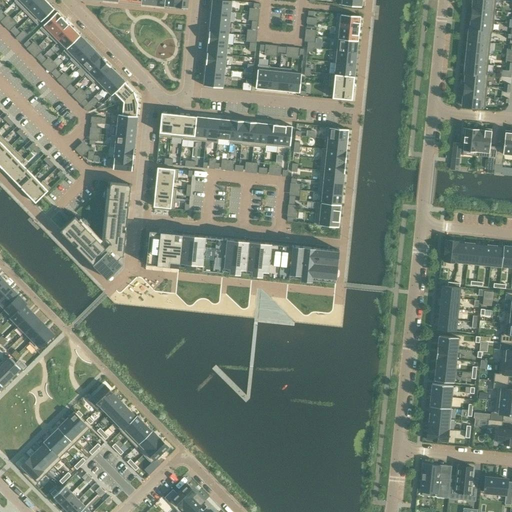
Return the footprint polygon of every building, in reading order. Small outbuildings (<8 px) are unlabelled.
[(15,0),(15,1),(23,9),(31,0),(15,0)] [(45,0),(31,0),(23,9),(30,17),(46,1),(45,0)] [(176,0),(175,7),(187,9),(188,0),(176,0)] [(223,0),(212,0),(211,10),(230,12),(231,1),(223,0)] [(494,0),(473,0),(472,9),(494,11),(495,0),(494,0)] [(46,1),(30,17),(37,25),(54,9),(46,1)] [(493,22),(494,11),(472,9),(471,19),(493,22)] [(211,10),(210,21),(229,23),(230,12),(211,10)] [(57,12),(40,28),(48,37),(49,36),(65,20),(58,13),(57,12)] [(337,14),(336,26),(359,29),(360,16),(337,14)] [(492,32),(493,22),(471,19),(470,30),(469,29),(469,30),(492,32)] [(65,20),(49,36),(57,44),(57,43),(57,42),(72,27),(65,20)] [(209,31),(209,32),(228,34),(229,23),(210,21),(209,31)] [(336,26),(335,39),(336,39),(336,38),(358,41),(359,29),(336,26)] [(72,27),(57,42),(57,43),(64,50),(65,50),(80,35),(72,27)] [(468,41),(490,43),(491,33),(492,33),(492,32),(469,30),(468,41)] [(209,32),(208,42),(227,44),(228,34),(209,32)] [(64,50),(63,51),(71,58),(71,59),(87,43),(80,35),(65,50),(64,50)] [(336,39),(335,50),(356,53),(358,41),(336,38),(336,39)] [(467,51),(489,54),(490,43),(468,41),(467,51)] [(208,42),(207,53),(226,55),(227,44),(208,42)] [(71,58),(70,59),(70,60),(71,60),(77,66),(78,68),(79,67),(79,66),(95,51),(87,43),(71,59),(71,58)] [(335,50),(333,63),(336,63),(355,64),(356,53),(335,50)] [(95,51),(79,66),(79,67),(86,74),(103,58),(95,51)] [(489,54),(467,51),(466,62),(488,64),(489,54)] [(207,53),(206,64),(225,66),(226,55),(207,53)] [(86,74),(85,75),(93,83),(95,81),(110,66),(103,58),(86,74)] [(488,75),(487,75),(488,64),(466,62),(465,73),(488,75)] [(335,74),(334,74),(354,76),(355,64),(336,63),(335,74)] [(206,64),(205,75),(224,76),(225,66),(206,64)] [(258,64),(255,88),(267,89),(269,67),(270,66),(258,64)] [(110,66),(95,81),(103,89),(104,88),(104,87),(118,74),(110,66)] [(269,67),(267,89),(277,90),(280,68),(269,67)] [(280,68),(277,90),(288,91),(290,73),(291,73),(291,69),(280,68)] [(290,73),(288,91),(299,93),(301,74),(291,73),(290,73)] [(330,73),(328,86),(333,86),(353,88),(354,76),(334,74),(335,74),(330,73)] [(465,84),(487,86),(488,75),(465,73),(466,73),(465,84)] [(118,74),(104,87),(104,88),(112,95),(115,93),(114,92),(125,82),(118,74)] [(205,75),(204,86),(222,88),(224,76),(205,75)] [(125,82),(114,92),(115,93),(123,102),(136,97),(134,91),(125,82)] [(465,84),(464,95),(486,97),(487,86),(465,84)] [(333,86),(332,98),(352,100),(353,88),(333,86)] [(462,106),(484,108),(486,97),(464,95),(462,106)] [(122,114),(122,115),(137,116),(138,103),(136,97),(123,102),(122,114)] [(161,112),(159,137),(171,138),(171,137),(173,114),(161,112)] [(118,114),(117,125),(136,127),(137,116),(122,115),(122,114),(118,114)] [(173,114),(171,137),(182,138),(185,115),(173,114)] [(182,138),(182,139),(193,140),(196,116),(185,115),(182,138)] [(196,116),(193,140),(205,142),(208,117),(196,116)] [(208,117),(205,142),(218,143),(218,138),(220,119),(208,117)] [(220,119),(218,138),(229,139),(230,139),(232,120),(231,120),(220,119)] [(229,139),(229,143),(241,144),(244,121),(232,120),(230,139),(229,139)] [(241,144),(241,145),(253,146),(256,122),(244,121),(241,144)] [(256,122),(253,146),(266,148),(266,145),(265,145),(268,124),(256,122)] [(268,124),(265,145),(266,145),(277,147),(280,125),(268,124)] [(116,136),(135,138),(136,127),(117,125),(116,136)] [(280,125),(277,147),(290,148),(292,126),(280,125)] [(325,127),(324,139),(328,139),(347,141),(348,129),(325,127)] [(464,135),(462,155),(475,156),(478,130),(463,128),(463,135),(464,135)] [(496,149),(489,148),(491,129),(485,129),(485,130),(478,130),(475,156),(488,157),(488,159),(495,160),(496,149)] [(495,164),(502,165),(503,154),(511,154),(511,133),(511,131),(505,131),(503,149),(496,149),(495,160),(495,164)] [(111,135),(110,147),(115,147),(134,149),(134,148),(135,138),(116,136),(111,135)] [(4,139),(0,142),(0,155),(11,146),(4,139)] [(327,149),(346,151),(347,141),(328,139),(327,149)] [(453,142),(452,158),(459,158),(461,143),(453,142)] [(11,146),(0,155),(0,166),(1,168),(17,152),(11,146)] [(114,157),(114,158),(133,160),(134,149),(115,147),(114,157)] [(322,148),(321,160),(345,162),(346,151),(327,149),(322,148)] [(17,152),(1,168),(2,168),(8,175),(21,163),(25,160),(17,152)] [(110,157),(109,168),(132,171),(133,160),(114,158),(114,157),(110,157)] [(321,160),(320,170),(344,173),(345,162),(321,160)] [(21,163),(8,175),(15,182),(27,169),(21,163)] [(495,164),(494,172),(501,173),(502,165),(495,164)] [(157,167),(156,177),(174,179),(174,180),(177,180),(178,169),(157,167)] [(27,169),(15,182),(21,188),(22,189),(34,176),(27,169)] [(320,170),(319,181),(343,184),(344,173),(320,170)] [(34,176),(22,189),(28,195),(41,183),(40,183),(34,176)] [(156,177),(155,187),(173,189),(173,188),(174,180),(174,179),(156,177)] [(41,183),(28,195),(35,203),(50,188),(43,180),(40,183),(41,183)] [(319,181),(317,192),(320,193),(320,192),(342,194),(343,184),(319,181)] [(61,229),(60,230),(61,231),(65,235),(72,243),(76,246),(82,253),(83,253),(86,257),(87,258),(105,277),(106,278),(107,279),(108,279),(112,274),(122,265),(118,260),(117,259),(121,256),(123,256),(124,245),(125,239),(126,231),(126,226),(128,206),(129,201),(130,191),(130,185),(131,184),(129,184),(127,184),(110,182),(110,187),(107,187),(102,234),(101,238),(101,239),(97,235),(80,218),(78,220),(75,216),(62,228),(61,229)] [(155,187),(154,197),(175,199),(176,189),(173,188),(173,189),(155,187)] [(319,202),(319,203),(341,205),(342,194),(320,192),(320,193),(319,202)] [(154,197),(153,207),(174,209),(175,199),(154,197)] [(316,202),(315,213),(340,216),(341,205),(319,203),(319,202),(316,202)] [(315,213),(314,225),(339,227),(340,216),(315,213)] [(146,258),(146,264),(179,267),(209,271),(210,266),(213,237),(194,235),(182,234),(176,233),(149,230),(146,258)] [(210,266),(209,271),(272,277),(273,272),(276,243),(260,242),(248,241),(242,240),(238,240),(213,237),(210,266)] [(456,262),(458,242),(446,240),(443,260),(456,262)] [(469,243),(458,242),(456,262),(467,263),(469,243)] [(273,272),(272,277),(336,284),(338,266),(339,250),(327,249),(326,249),(315,248),(308,247),(304,246),(276,243),(273,272)] [(481,244),(469,243),(467,263),(479,264),(481,244)] [(479,264),(490,265),(492,246),(481,244),(479,264)] [(503,247),(492,246),(490,265),(501,266),(503,247)] [(503,247),(501,266),(511,267),(511,246),(503,246),(503,247)] [(5,282),(0,287),(0,301),(12,289),(5,282)] [(447,286),(442,286),(441,297),(459,299),(460,287),(459,287),(453,287),(447,286)] [(12,289),(0,301),(0,302),(6,309),(19,296),(12,289)] [(188,302),(210,303),(211,290),(189,289),(188,302)] [(19,296),(6,309),(13,316),(24,305),(26,304),(19,296)] [(441,297),(440,308),(458,309),(459,299),(441,297)] [(13,316),(12,318),(19,325),(32,313),(24,305),(13,316)] [(457,320),(458,309),(440,308),(438,318),(457,320)] [(32,313),(19,325),(26,332),(39,320),(32,313)] [(437,329),(456,331),(457,320),(438,318),(437,329)] [(39,320),(26,332),(33,340),(46,327),(39,320)] [(511,324),(505,324),(504,336),(501,335),(500,342),(511,343),(511,324)] [(46,327),(33,340),(40,347),(53,335),(46,327)] [(437,347),(457,349),(458,337),(439,335),(438,347),(437,347)] [(501,361),(511,362),(511,350),(511,351),(511,348),(511,343),(500,342),(499,350),(502,350),(501,361)] [(436,358),(456,360),(457,349),(437,347),(436,358)] [(4,363),(3,363),(15,375),(21,369),(10,357),(4,363)] [(435,369),(455,371),(456,360),(436,358),(435,369)] [(2,361),(0,362),(0,371),(9,381),(15,375),(3,363),(4,363),(2,361)] [(495,374),(494,381),(508,382),(509,375),(511,375),(511,362),(501,361),(500,375),(495,374)] [(455,371),(435,369),(434,381),(454,383),(455,371)] [(0,371),(0,383),(3,386),(9,381),(0,371)] [(511,389),(507,389),(508,382),(494,381),(493,388),(497,389),(496,401),(511,402),(511,389)] [(431,395),(451,397),(453,386),(432,383),(431,395)] [(105,385),(88,401),(96,409),(112,392),(105,385)] [(112,392),(96,409),(97,410),(99,407),(106,414),(120,400),(112,392)] [(431,406),(450,408),(451,397),(431,395),(429,406),(431,407),(431,406)] [(106,414),(105,415),(113,423),(128,408),(120,400),(106,414)] [(494,413),(490,412),(490,414),(490,420),(503,421),(503,414),(511,414),(511,402),(496,401),(494,413)] [(450,408),(431,406),(431,407),(430,417),(449,419),(450,408)] [(128,408),(113,423),(120,431),(137,415),(135,416),(128,408)] [(74,411),(66,419),(82,436),(90,428),(79,417),(75,413),(74,411)] [(137,415),(120,431),(128,439),(145,423),(137,415)] [(449,419),(430,417),(428,427),(428,428),(448,430),(449,419)] [(66,419),(58,426),(74,443),(82,436),(66,419)] [(511,428),(502,428),(503,421),(490,420),(488,419),(488,420),(487,427),(494,428),(492,441),(503,442),(503,444),(511,444),(511,428)] [(145,423),(128,439),(136,447),(153,431),(145,423)] [(58,426),(50,434),(67,451),(74,443),(58,426)] [(427,440),(447,442),(448,430),(428,428),(428,427),(427,440)] [(153,431),(136,447),(143,455),(160,439),(153,431)] [(50,434),(43,441),(44,443),(60,460),(61,459),(60,457),(67,451),(50,434)] [(160,439),(143,455),(151,463),(145,469),(150,474),(162,463),(157,458),(168,447),(160,439)] [(44,443),(36,450),(53,467),(60,460),(44,443)] [(36,450),(29,458),(45,475),(53,467),(36,450)] [(29,458),(21,465),(37,482),(45,475),(29,458)] [(436,497),(448,498),(451,466),(434,464),(433,466),(423,465),(421,491),(437,492),(436,497)] [(473,468),(457,466),(456,477),(452,477),(450,496),(474,499),(476,479),(472,479),(473,468)] [(500,478),(494,477),(494,478),(485,477),(485,486),(483,486),(483,488),(484,488),(484,492),(505,494),(504,504),(511,505),(511,491),(511,487),(506,487),(507,479),(500,479),(500,478)] [(173,489),(164,498),(177,511),(195,493),(187,484),(177,493),(173,489)] [(65,485),(53,496),(60,504),(72,492),(65,485)] [(72,493),(60,504),(67,511),(78,499),(72,493)] [(195,493),(177,511),(194,511),(204,502),(195,493)] [(78,499),(67,511),(79,511),(85,506),(78,499)]
